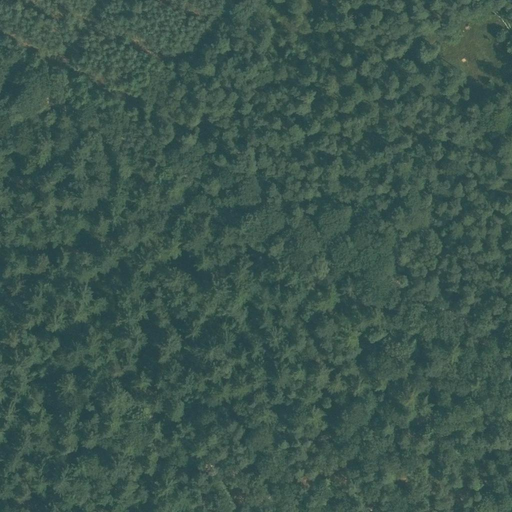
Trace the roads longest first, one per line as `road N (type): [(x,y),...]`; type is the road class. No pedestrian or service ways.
road 1 (track): [(0,73),(511,345)]
road 2 (track): [(174,511),(205,469),(253,442),(355,434),(511,402)]
